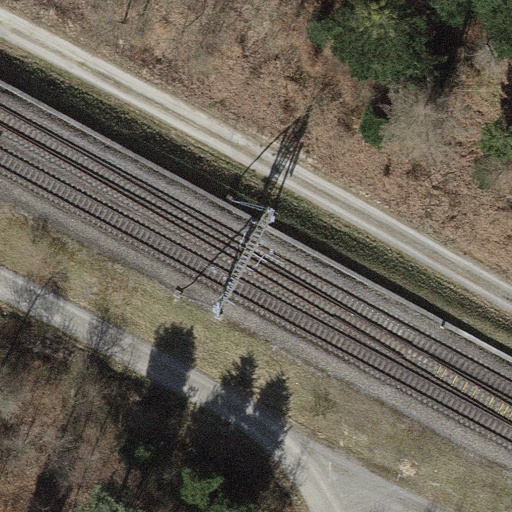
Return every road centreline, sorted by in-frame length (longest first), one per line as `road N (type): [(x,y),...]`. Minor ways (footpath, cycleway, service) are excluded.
road 1 (track): [(511,298),(291,171),(0,20)]
road 2 (track): [(0,283),(264,431),(331,511)]
road 3 (track): [(283,448),(407,511)]
